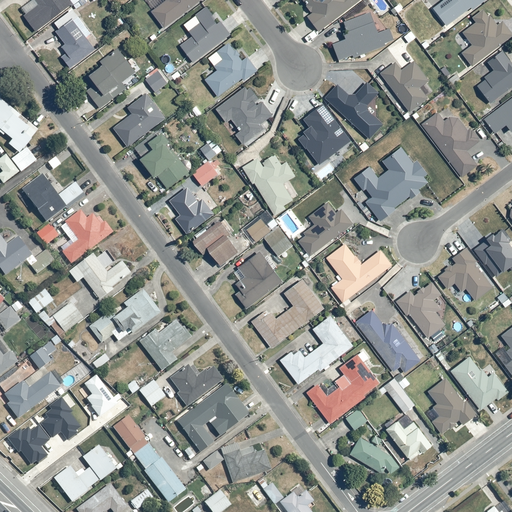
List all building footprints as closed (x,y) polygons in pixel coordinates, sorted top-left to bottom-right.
[(36,0),(39,4),(24,15),(37,32),(73,4),(70,0),(36,0)] [(152,12),(165,28),(201,0),(166,0),(167,0),(152,12)] [(313,12),(308,17),(319,32),(360,0),(303,0),(307,5),(306,6),(311,12),(312,11),(313,12)] [(444,0),(433,9),(447,27),(471,8),(473,10),(486,0),(444,0)] [(193,36),(181,45),(194,62),(231,35),(220,21),(217,24),(211,16),(213,14),(207,6),(196,14),(201,22),(189,31),(193,36)] [(477,22),(463,33),(472,45),(462,53),(472,66),(511,36),(511,33),(503,22),(498,26),(490,15),(489,16),(483,9),(473,17),(477,22)] [(390,28),(378,32),(371,12),(344,21),(348,31),(344,32),(347,39),(333,43),(339,60),(353,55),(353,57),(386,46),(385,43),(394,40),(390,28)] [(73,18),(55,31),(65,44),(61,47),(66,53),(61,57),(70,69),(96,49),(73,18)] [(411,30),(403,36),(409,43),(416,37),(411,30)] [(242,60),(239,56),(241,55),(237,49),(235,50),(229,43),(217,52),(223,59),(214,65),(218,70),(205,79),(218,97),(243,79),(245,81),(258,71),(247,57),(242,60)] [(95,84),(86,91),(99,109),(127,88),(122,82),(136,72),(118,47),(99,61),(103,65),(89,76),(95,84)] [(511,62),(503,51),(488,62),(494,70),(485,77),(487,79),(478,86),(491,104),(511,87),(511,62)] [(186,60),(175,68),(174,66),(167,72),(173,80),(191,68),(186,60)] [(395,62),(381,73),(410,112),(429,98),(421,88),(430,81),(414,61),(402,70),(395,62)] [(169,82),(159,67),(145,77),(155,92),(169,82)] [(383,125),(368,111),(368,105),(379,93),(367,81),(356,94),(349,95),(338,84),(325,98),(370,139),(383,125)] [(262,101),(257,105),(255,102),(259,99),(250,88),(248,90),(245,87),(216,109),(227,122),(231,119),(241,131),(236,135),(244,145),(264,129),(261,124),(273,115),(262,101)] [(132,114),(113,128),(127,147),(166,118),(147,93),(127,107),(132,114)] [(511,98),(485,119),(495,133),(507,125),(511,131),(511,98)] [(0,99),(0,130),(11,139),(8,143),(19,152),(38,130),(0,99)] [(304,132),(306,134),(299,139),(306,149),(307,148),(320,165),(351,141),(323,104),(304,119),(310,127),(304,132)] [(445,120),(438,112),(421,124),(462,177),(478,166),(466,151),(480,140),(471,128),(468,130),(458,118),(450,117),(445,120)] [(152,150),(139,160),(154,179),(157,176),(167,189),(189,172),(172,149),(170,150),(166,145),(169,142),(162,132),(147,143),(152,150)] [(209,141),(200,147),(209,159),(222,149),(219,146),(214,149),(209,141)] [(428,183),(424,177),(428,174),(417,160),(413,163),(402,147),(383,161),(389,169),(378,178),(370,166),(354,178),(364,191),(366,189),(372,197),(366,201),(381,221),(396,209),(395,207),(409,197),(411,199),(421,192),(419,189),(428,183)] [(0,172),(0,180),(2,183),(19,171),(5,154),(0,157),(0,168),(2,171),(0,172)] [(293,200),(284,183),(296,176),(287,161),(281,165),(275,155),(263,162),(266,166),(263,167),(258,158),(243,167),(253,184),(255,182),(275,215),(286,208),(284,205),(293,200)] [(61,163),(55,156),(48,162),(54,169),(61,163)] [(211,162),(210,160),(193,172),(202,185),(220,173),(217,168),(221,165),(216,158),(211,162)] [(22,190),(47,222),(84,193),(75,182),(58,196),(42,175),(22,190)] [(187,188),(169,202),(180,215),(174,219),(187,235),(214,214),(203,199),(198,202),(187,188)] [(205,188),(199,191),(205,199),(210,195),(205,188)] [(304,232),(306,235),(299,241),(310,256),(353,224),(341,209),(336,213),(328,202),(309,217),(315,224),(304,232)] [(64,222),(79,241),(63,253),(71,264),(114,232),(105,221),(101,224),(93,213),(86,218),(80,210),(64,222)] [(279,224),(273,217),(265,223),(261,217),(247,228),(256,241),(279,224)] [(219,220),(193,241),(203,255),(209,251),(220,266),(238,252),(227,237),(230,235),(219,220)] [(37,234),(46,245),(58,236),(49,224),(37,234)] [(294,244),(280,225),(264,237),(279,256),(294,244)] [(486,263),(497,277),(510,267),(511,270),(511,246),(509,242),(511,240),(504,229),(495,236),(493,234),(474,249),(485,264),(486,263)] [(18,237),(7,245),(0,236),(0,268),(6,276),(32,256),(18,237)] [(332,288),(343,303),(392,265),(381,250),(362,264),(346,242),(325,258),(342,280),(332,288)] [(477,261),(467,248),(453,258),(456,263),(452,266),(450,265),(445,269),(446,270),(438,277),(448,289),(455,283),(462,292),(466,289),(476,301),(493,287),(474,263),(477,261)] [(260,251),(237,268),(244,277),(235,284),(240,290),(235,294),(246,309),(283,281),(260,251)] [(108,273),(93,253),(69,272),(77,282),(83,278),(99,300),(113,290),(112,288),(131,274),(122,262),(108,273)] [(263,313),(251,321),(271,348),(325,309),(303,279),(283,293),(293,306),(276,318),(271,312),(265,317),(263,313)] [(446,324),(437,312),(441,309),(434,300),(441,295),(432,283),(425,288),(424,286),(418,291),(419,293),(415,295),(411,290),(396,301),(407,316),(410,313),(428,338),(446,324)] [(36,313),(53,301),(44,288),(27,301),(36,313)] [(101,343),(114,334),(119,341),(131,332),(132,334),(161,313),(143,289),(124,304),(127,308),(114,318),(109,312),(89,327),(101,343)] [(504,291),(498,296),(506,307),(511,302),(504,291)] [(72,303),(53,317),(64,333),(83,319),(72,303)] [(0,315),(0,323),(6,331),(21,320),(11,307),(0,315)] [(356,323),(394,372),(400,367),(405,373),(421,361),(393,324),(390,325),(383,324),(372,310),(356,323)] [(54,321),(43,311),(38,316),(49,327),(54,321)] [(291,352),(279,360),(298,385),(318,369),(320,371),(354,346),(330,316),(312,330),(322,343),(305,357),(300,350),(293,355),(291,352)] [(176,321),(158,335),(155,331),(140,342),(162,371),(177,359),(172,352),(193,336),(185,326),(182,328),(176,321)] [(511,359),(511,360),(505,366),(511,375),(511,327),(501,336),(511,348),(506,351),(511,359)] [(30,357),(39,370),(51,361),(42,348),(30,357)] [(0,375),(18,362),(9,350),(2,356),(0,352),(0,375)] [(106,354),(90,364),(94,371),(111,360),(106,354)] [(318,383),(305,393),(329,424),(366,397),(364,394),(379,383),(357,355),(339,369),(351,384),(342,390),(340,386),(327,396),(318,383)] [(470,357),(451,371),(480,410),(496,398),(497,400),(509,392),(494,373),(488,377),(482,369),(480,371),(470,357)] [(170,379),(180,392),(177,394),(187,407),(224,380),(214,367),(207,372),(205,369),(197,376),(188,365),(170,379)] [(7,404),(18,419),(61,387),(50,372),(28,388),(22,381),(4,395),(9,403),(7,404)] [(86,400),(100,418),(118,404),(96,375),(84,385),(92,395),(86,400)] [(409,383),(405,377),(397,382),(394,377),(377,390),(380,395),(387,390),(404,412),(414,405),(402,389),(409,383)] [(141,387),(135,379),(127,386),(133,394),(141,387)] [(166,395),(154,379),(140,390),(152,406),(166,395)] [(446,379),(428,392),(438,404),(433,407),(439,416),(431,422),(441,435),(459,421),(463,426),(477,414),(467,401),(464,403),(446,379)] [(203,426),(209,422),(220,436),(249,414),(227,384),(177,421),(200,452),(214,441),(203,426)] [(76,431),(81,428),(70,414),(72,412),(62,397),(49,407),(52,409),(45,414),(48,419),(41,424),(52,438),(61,432),(68,441),(78,434),(76,431)] [(368,419),(359,407),(346,416),(355,429),(368,419)] [(129,415),(113,427),(138,460),(153,450),(144,438),(145,437),(129,415)] [(100,428),(90,416),(79,425),(88,437),(100,428)] [(396,422),(386,430),(408,459),(420,450),(422,453),(432,446),(418,427),(407,436),(396,422)] [(38,464),(48,456),(41,447),(49,441),(38,426),(31,432),(28,427),(22,432),(20,429),(8,438),(19,453),(21,451),(31,465),(36,462),(38,464)] [(391,456),(360,437),(349,455),(382,475),(386,468),(390,474),(399,467),(391,456)] [(252,447),(240,451),(238,443),(221,449),(233,483),(272,470),(265,450),(257,453),(257,452),(254,452),(252,447)] [(90,467),(84,472),(94,485),(100,480),(101,481),(116,469),(98,445),(82,457),(90,467)] [(144,471),(168,503),(186,490),(162,458),(160,459),(153,450),(138,460),(146,470),(144,471)] [(203,461),(210,470),(224,460),(217,451),(203,461)] [(87,489),(94,485),(84,472),(78,477),(70,466),(54,478),(72,502),(88,490),(87,489)] [(106,511),(111,509),(113,511),(120,511),(128,507),(110,483),(76,509),(78,511),(106,511)] [(268,498),(258,484),(246,492),(256,506),(268,498)] [(263,490),(275,505),(283,498),(272,484),(263,490)] [(131,502),(137,510),(153,498),(147,490),(131,502)] [(204,502),(211,511),(222,511),(231,505),(220,490),(204,502)] [(279,503),(286,511),(311,511),(307,506),(314,501),(306,490),(297,497),(293,492),(279,503)]
